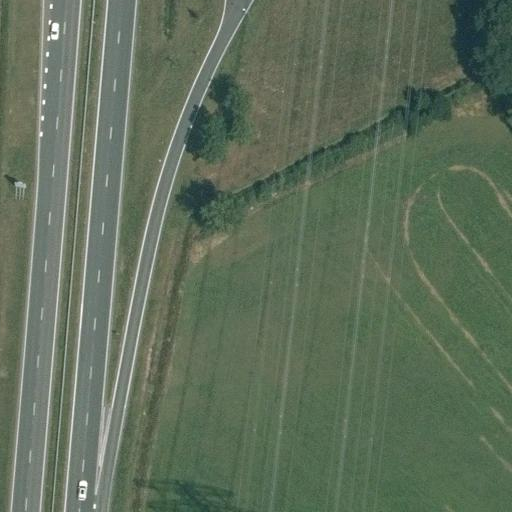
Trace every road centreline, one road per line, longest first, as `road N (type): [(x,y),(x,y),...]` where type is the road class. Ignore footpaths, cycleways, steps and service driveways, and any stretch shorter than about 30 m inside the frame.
road 1 (trunk): [(65,0),(25,511)]
road 2 (trunk): [(82,479),(104,456),(177,142),(231,25)]
road 3 (trunk): [(82,479),(120,0)]
